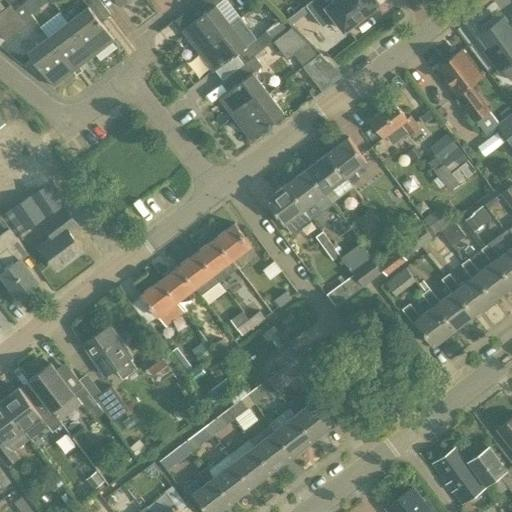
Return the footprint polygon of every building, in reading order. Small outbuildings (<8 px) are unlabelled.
[(27,0),(23,4),(30,13),(46,0),(27,0)] [(182,31),(198,51),(231,26),(215,6),(222,0),(201,0),(196,4),(204,14),(182,31)] [(313,0),(306,6),(322,28),(334,18),(344,31),(378,5),(374,0),(313,0)] [(34,19),(30,13),(23,4),(14,11),(17,16),(21,21),(25,26),(34,19)] [(0,29),(17,16),(14,11),(10,6),(0,13),(0,29)] [(93,56),(113,40),(88,7),(68,23),(93,56)] [(17,16),(0,29),(0,34),(5,41),(25,26),(21,21),(17,16)] [(279,18),(259,38),(267,46),(287,26),(279,18)] [(511,32),(503,19),(480,36),(490,49),(486,52),(500,70),(511,61),(511,32)] [(93,56),(68,23),(48,38),(73,71),(76,74),(83,70),(80,66),(93,56)] [(231,26),(198,51),(213,71),(235,54),(242,64),(254,56),(263,49),(256,39),(246,46),(231,26)] [(287,60),(294,54),(308,44),(291,28),(273,41),(287,60)] [(53,86),(73,71),(48,38),(28,53),(53,86)] [(475,121),(489,110),(469,85),(481,76),(461,50),(438,67),(448,80),(446,82),(475,121)] [(219,98),(235,119),(268,94),(252,74),(261,66),(254,56),(242,64),(234,72),(242,81),(219,98)] [(318,87),(328,79),(313,59),(302,67),(318,87)] [(250,139),(283,114),(268,94),(235,119),(250,139)] [(382,137),(400,124),(409,136),(420,128),(410,115),(406,118),(394,102),(370,120),(382,137)] [(511,113),(497,125),(511,145),(511,113)] [(453,131),(433,142),(444,163),(436,167),(448,188),(476,173),(453,131)] [(354,171),(366,162),(348,138),(327,154),(345,178),(346,177),(352,184),(360,178),(354,171)] [(345,178),(327,154),(307,169),(325,193),(345,178)] [(325,193),(307,169),(286,184),(304,208),(305,208),(313,218),(323,211),(315,201),(325,193)] [(284,224),(304,208),(286,184),(265,200),(284,224)] [(511,184),(501,192),(511,206),(511,184)] [(483,206),(465,220),(474,231),(492,217),(483,206)] [(440,209),(425,220),(434,232),(449,221),(440,209)] [(44,226),(53,238),(42,246),(57,268),(80,250),(67,231),(76,225),(65,211),(44,226)] [(404,221),(412,231),(397,242),(408,256),(433,238),(414,213),(404,221)] [(454,221),(443,231),(454,243),(465,233),(454,221)] [(215,238),(232,260),(240,271),(258,257),(261,262),(269,256),(244,222),(237,227),(234,224),(215,238)] [(0,275),(18,299),(38,283),(20,260),(28,254),(15,236),(12,231),(10,229),(0,235),(0,271),(2,273),(0,274),(0,275)] [(511,246),(511,233),(508,229),(501,234),(511,248),(511,246)] [(323,231),(316,236),(328,253),(335,248),(323,231)] [(232,260),(215,238),(197,252),(213,274),(232,260)] [(491,262),(494,260),(511,284),(511,246),(511,248),(499,256),(489,242),(481,248),(491,262)] [(346,258),(352,268),(372,254),(366,245),(346,258)] [(387,276),(407,260),(397,248),(377,263),(387,276)] [(213,274),(197,252),(179,266),(195,287),(201,295),(219,281),(213,274)] [(474,275),(493,300),(511,285),(511,284),(494,260),(491,262),(479,272),(469,258),(461,265),(471,278),(474,275)] [(179,266),(160,280),(177,301),(195,287),(179,266)] [(354,274),(327,294),(336,306),(363,286),(354,274)] [(455,290),(473,315),(493,300),(474,275),(471,278),(459,287),(449,274),(441,280),(451,293),(455,290)] [(177,301),(160,280),(141,294),(166,327),(185,313),(177,301)] [(435,305),(454,330),(473,315),(455,290),(451,293),(439,302),(429,289),(422,295),(432,307),(435,305)] [(274,299),(279,306),(279,307),(291,299),(285,291),(274,299)] [(249,318),(248,319),(254,327),(265,318),(259,310),(256,312),(248,302),(241,307),(243,310),(249,318)] [(435,305),(432,307),(419,317),(410,304),(402,309),(412,323),(415,321),(433,345),(454,330),(435,305)] [(231,319),(242,335),(254,327),(248,319),(249,318),(243,310),(231,319)] [(123,378),(136,369),(129,359),(132,357),(109,326),(82,345),(104,376),(115,368),(123,378)] [(211,346),(217,355),(228,347),(221,338),(211,346)] [(217,355),(211,346),(200,354),(205,362),(217,355)] [(280,369),(296,357),(289,348),(273,360),(280,369)] [(142,361),(153,375),(167,364),(157,350),(142,361)] [(47,425),(52,432),(62,424),(51,410),(73,393),(50,363),(28,380),(43,400),(33,407),(41,418),(47,425)] [(288,378),(280,369),(267,379),(275,388),(288,378)] [(212,402),(234,386),(227,376),(205,393),(212,402)] [(248,395),(252,401),(254,404),(267,394),(260,385),(248,395)] [(128,409),(122,401),(111,386),(95,398),(97,401),(111,421),(128,409)] [(47,425),(41,418),(33,407),(18,387),(1,400),(30,438),(47,425)] [(77,398),(86,411),(96,404),(86,391),(77,398)] [(30,438),(1,400),(0,400),(0,455),(8,466),(18,458),(13,451),(30,438)] [(234,420),(247,409),(240,400),(227,410),(234,420)] [(316,400),(315,401),(295,416),(313,440),(334,424),(316,400)] [(206,426),(213,435),(234,420),(227,410),(206,426)] [(293,455),(313,440),(295,416),(275,431),(293,455)] [(511,418),(498,429),(511,446),(511,418)] [(193,451),(213,435),(206,426),(186,441),(193,451)] [(272,471),(293,455),(275,431),(254,447),(272,471)] [(193,451),(186,441),(165,457),(173,466),(193,451)] [(461,504),(485,486),(468,462),(469,461),(458,446),(432,465),(461,504)] [(489,446),(469,461),(468,462),(485,486),(500,475),(506,470),(506,469),(489,446)] [(252,486),(272,471),(254,447),(234,462),(252,486)] [(232,502),(252,486),(234,462),(214,478),(232,502)] [(511,464),(506,469),(506,470),(500,475),(511,492),(511,464)] [(193,494),(206,511),(218,511),(232,502),(214,478),(206,468),(197,474),(205,484),(193,494)] [(11,483),(2,471),(0,472),(0,483),(4,488),(11,483)] [(97,471),(86,479),(93,489),(104,482),(97,471)] [(390,511),(429,511),(412,489),(387,508),(390,511)] [(14,502),(20,511),(23,511),(29,508),(21,497),(14,502)]
